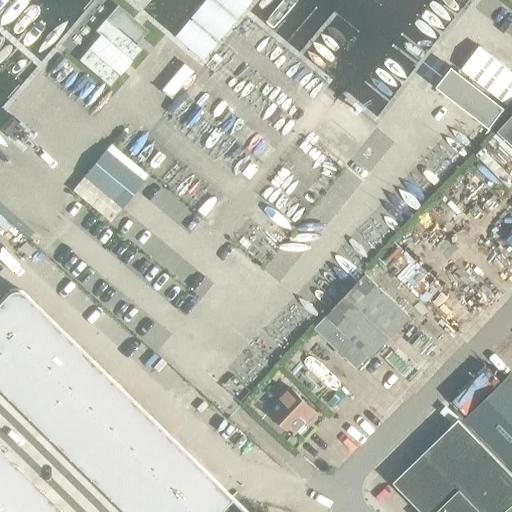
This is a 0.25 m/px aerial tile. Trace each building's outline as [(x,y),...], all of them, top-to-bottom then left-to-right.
[(80,60),(110,86),(142,49),(107,19),(96,31),(101,35),(80,60)] [(504,107),(451,67),(435,87),(489,127),(504,107)] [(511,113),(497,130),(511,143),(511,113)] [(148,175),(109,143),(69,192),(108,224),(148,175)] [(365,273),(315,327),(356,365),(368,352),(371,355),(409,314),(365,273)] [(0,511),(244,511),(22,294),(20,293),(19,292),(17,292),(15,292),(14,292),(12,292),(10,293),(9,293),(7,295),(0,302),(0,511)] [(465,418),(511,466),(511,374),(511,373),(465,418)] [(314,413),(316,411),(290,386),(268,409),(294,433),(313,412),(314,413)] [(394,481),(424,511),(501,511),(511,503),(511,471),(459,417),(394,481)]
